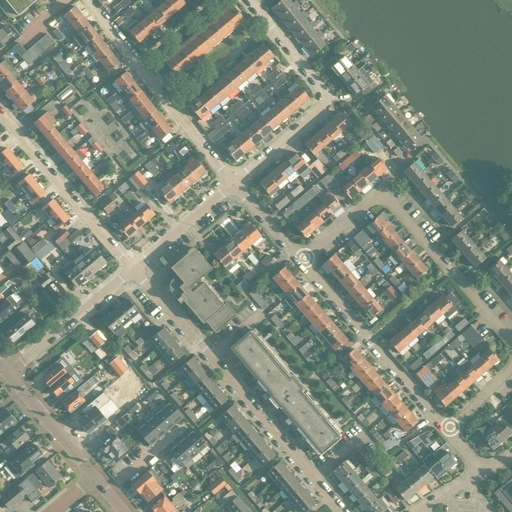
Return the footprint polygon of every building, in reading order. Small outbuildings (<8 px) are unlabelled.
[(5,0),(17,14),(18,16),(37,0),(5,0)] [(166,0),(158,7),(167,19),(176,12),(166,0)] [(166,0),(176,12),(185,4),(182,0),(166,0)] [(280,19),(281,18),(298,4),(295,1),(292,3),(289,0),(280,0),(271,8),(272,9),(273,8),(277,13),(276,14),(280,19)] [(298,4),(281,18),(285,23),(284,24),(288,28),(289,28),(306,14),(303,11),(300,13),(296,9),(300,6),(298,4)] [(119,5),(114,8),(117,13),(122,9),(119,5)] [(62,16),(70,25),(81,16),(74,7),(62,16)] [(148,16),(158,27),(167,19),(158,7),(148,16)] [(226,14),(223,16),(223,17),(232,28),(241,21),(242,22),(244,20),(232,7),(229,9),(227,11),(228,12),(226,14)] [(306,14),(289,28),(293,32),(292,33),(296,38),(297,37),(313,23),(311,21),(308,23),(304,19),(308,16),(306,14)] [(215,23),(213,25),(222,36),(230,30),(231,31),(234,29),(232,28),(223,17),(223,16),(222,15),(220,17),(217,20),(218,21),(215,23)] [(70,25),(77,35),(89,25),(81,16),(70,25)] [(138,24),(148,35),(158,27),(148,16),(138,24)] [(136,21),(126,29),(129,32),(138,44),(148,35),(138,24),(136,21)] [(313,23),(297,37),(301,42),(300,43),(304,48),(305,47),(321,33),(318,29),(315,32),(312,28),(315,26),(313,23)] [(208,29),(202,34),(212,45),(220,38),(221,40),(223,38),(222,36),(213,25),(212,25),(212,24),(207,28),(207,29),(208,29)] [(77,35),(73,38),(81,47),(85,44),(96,35),(89,25),(77,35)] [(196,40),(192,43),(202,54),(209,48),(210,49),(213,47),(212,45),(202,34),(202,33),(200,34),(198,36),(199,37),(196,40)] [(321,33),(305,47),(309,52),(308,53),(312,57),(326,45),(320,38),(323,35),(321,33)] [(47,34),(42,38),(50,47),(55,44),(47,34)] [(85,44),(86,46),(85,47),(91,55),(92,54),(104,45),(96,35),(85,44)] [(42,38),(38,42),(46,51),(50,47),(42,38)] [(38,42),(34,46),(41,55),(46,51),(38,42)] [(187,47),(182,52),(191,63),(199,56),(200,57),(203,55),(202,54),(192,43),(191,42),(186,46),(187,47)] [(253,52),(265,64),(274,56),(263,44),(253,52)] [(92,54),(100,64),(111,54),(104,45),(92,54)] [(34,46),(29,49),(33,54),(37,59),(41,55),(34,46)] [(332,66),(340,76),(353,66),(345,56),(350,53),(345,47),(332,58),(336,62),(332,66)] [(164,61),(166,63),(177,77),(182,73),(181,72),(189,65),(190,66),(192,64),(191,63),(182,52),(179,48),(164,61)] [(26,52),(20,57),(24,61),(33,54),(29,49),(26,52)] [(245,59),(255,72),(265,64),(253,52),(245,59)] [(33,54),(24,61),(28,66),(37,59),(33,54)] [(119,64),(111,54),(100,64),(107,73),(119,64)] [(235,67),(246,80),(255,72),(245,59),(235,67)] [(0,63),(0,80),(13,70),(5,60),(0,63)] [(353,66),(340,76),(348,86),(361,75),(353,66)] [(82,70),(85,75),(90,71),(86,67),(82,70)] [(226,75),(237,88),(246,80),(235,67),(226,75)] [(362,67),(357,71),(361,75),(365,72),(362,67)] [(271,73),(276,78),(280,74),(276,69),(271,73)] [(13,70),(0,80),(0,86),(5,93),(17,83),(21,79),(13,70)] [(94,76),(90,71),(85,75),(89,79),(94,76)] [(114,82),(121,91),(133,82),(125,72),(114,82)] [(34,78),(37,82),(43,78),(39,73),(34,78)] [(267,77),(271,82),(276,78),(271,73),(267,77)] [(216,83),(227,96),(237,88),(226,75),(216,83)] [(368,85),(361,75),(348,86),(355,96),(360,92),(364,97),(377,87),(373,82),(368,85)] [(278,81),(282,86),(287,82),(283,77),(278,81)] [(43,78),(37,82),(40,86),(46,82),(43,78)] [(278,90),(282,86),(278,81),(273,85),(278,90)] [(121,91),(129,101),(141,92),(133,82),(121,91)] [(17,83),(5,93),(13,102),(25,92),(17,83)] [(208,90),(219,103),(227,96),(216,83),(208,90)] [(254,89),(257,93),(262,90),(258,85),(254,89)] [(69,86),(56,96),(62,104),(75,93),(69,86)] [(289,94),(300,106),(309,98),(299,86),(289,94)] [(253,97),(257,93),(254,89),(249,93),(253,97)] [(198,99),(209,111),(219,103),(208,90),(198,99)] [(33,102),(25,92),(13,102),(22,112),(33,102)] [(129,101),(136,111),(148,101),(141,92),(129,101)] [(260,96),(264,101),(268,97),(264,92),(260,96)] [(111,96),(114,101),(119,97),(116,93),(111,96)] [(280,102),(291,114),(300,106),(289,94),(280,102)] [(385,95),(371,107),(378,116),(393,103),(385,95)] [(109,105),(114,101),(111,96),(106,100),(109,105)] [(259,105),(264,101),(260,96),(255,100),(259,105)] [(200,119),(209,111),(198,99),(189,106),(200,119)] [(235,104),(239,109),(244,105),(240,100),(235,104)] [(148,101),(136,111),(144,120),(155,110),(148,101)] [(271,109),(281,122),(291,114),(280,102),(271,109)] [(393,103),(378,116),(385,124),(400,112),(393,103)] [(235,113),(239,109),(235,104),(231,108),(235,113)] [(65,106),(60,110),(63,114),(68,110),(69,109),(68,109),(65,105),(65,106)] [(241,112),(245,116),(250,112),(246,108),(241,112)] [(68,110),(63,114),(67,118),(72,114),(69,110),(69,109),(68,110)] [(262,117),(272,130),(281,122),(271,109),(262,117)] [(155,110),(144,120),(149,126),(145,129),(146,131),(148,133),(152,130),(163,120),(155,110)] [(41,133),(50,125),(55,121),(47,112),(33,123),(41,133)] [(126,116),(129,120),(134,116),(131,112),(126,116)] [(241,120),(245,116),(241,112),(237,115),(241,120)] [(400,112),(385,124),(392,132),(407,120),(400,112)] [(331,121),(340,132),(350,124),(341,113),(331,121)] [(370,124),(374,120),(369,115),(365,118),(370,124)] [(124,124),(129,120),(126,116),(121,120),(124,124)] [(221,116),(216,120),(221,124),(225,121),(221,116)] [(252,125),(263,138),(272,130),(262,117),(252,125)] [(163,120),(152,130),(159,139),(171,130),(163,120)] [(212,124),(216,128),(221,124),(216,120),(212,124)] [(407,120),(392,132),(399,140),(414,128),(407,120)] [(322,129),(332,140),(340,132),(331,121),(322,129)] [(80,123),(76,128),(79,132),(80,131),(84,128),(80,123)] [(227,123),(223,127),(227,132),(231,128),(228,123),(227,123)] [(377,132),(381,128),(376,123),(372,126),(377,132)] [(58,134),(50,125),(41,133),(49,143),(58,134)] [(243,133),(255,145),(263,138),(252,125),(243,133)] [(353,129),(362,140),(367,136),(358,125),(353,129)] [(222,136),(227,132),(223,127),(218,131),(222,136)] [(80,131),(79,132),(82,136),(83,136),(88,132),(84,128),(80,131)] [(414,128),(399,140),(407,149),(421,137),(414,128)] [(313,136),(322,147),(332,140),(322,129),(313,136)] [(58,134),(49,143),(56,151),(65,143),(66,143),(70,140),(62,131),(58,134)] [(141,135),(144,139),(149,135),(146,131),(141,135)] [(383,140),(388,136),(383,131),(379,135),(383,140)] [(230,136),(245,153),(255,145),(243,133),(235,140),(231,135),(230,136)] [(139,143),(144,139),(141,135),(136,139),(139,143)] [(382,146),(373,135),(364,143),(374,154),(382,146)] [(235,161),(245,153),(230,136),(226,139),(230,144),(225,149),(235,161)] [(304,144),(313,155),(322,147),(313,136),(304,144)] [(391,148),(395,145),(390,139),(386,143),(391,148)] [(91,146),(94,150),(99,146),(95,142),(91,146)] [(56,151),(64,160),(73,152),(66,143),(65,143),(56,151)] [(168,147),(173,152),(177,149),(172,143),(168,147)] [(99,146),(94,150),(98,154),(102,150),(103,150),(99,146)] [(340,150),(344,155),(349,151),(345,146),(340,150)] [(168,156),(173,152),(168,147),(164,150),(168,156)] [(393,151),(398,156),(398,157),(403,153),(397,147),(393,151)] [(0,161),(4,167),(15,158),(7,148),(0,153),(0,161)] [(340,159),(344,155),(340,150),(336,154),(340,159)] [(64,160),(72,170),(81,162),(73,152),(64,160)] [(295,152),(286,159),(295,170),(299,175),(308,168),(308,167),(304,163),(295,152)] [(431,156),(434,161),(439,157),(435,152),(431,156)] [(347,158),(351,163),(356,159),(351,154),(347,158)] [(365,161),(378,176),(387,168),(377,157),(373,161),(370,157),(365,161)] [(443,161),(439,157),(434,161),(438,166),(443,161)] [(23,167),(15,158),(4,167),(9,173),(6,175),(9,179),(23,167)] [(151,160),(149,162),(154,168),(155,167),(158,171),(159,169),(157,166),(159,164),(154,158),(152,159),(151,160)] [(346,167),(351,163),(347,158),(342,162),(346,167)] [(186,167),(198,181),(197,179),(200,177),(202,178),(207,173),(195,159),(186,167)] [(286,159),(277,167),(286,178),(295,170),(286,159)] [(109,162),(106,164),(110,168),(114,164),(111,160),(110,160),(109,162)] [(312,164),(322,175),(326,171),(317,160),(312,164)] [(363,169),(359,172),(369,183),(378,176),(365,161),(360,165),(363,169)] [(72,170),(79,178),(89,171),(81,162),(72,170)] [(151,171),(154,168),(149,162),(146,165),(151,171)] [(415,162),(404,171),(411,180),(422,171),(415,162)] [(114,164),(110,168),(113,172),(118,168),(114,164)] [(308,167),(317,179),(322,175),(312,164),(308,167)] [(177,174),(189,189),(190,189),(188,187),(191,184),(193,185),(198,181),(186,167),(177,174)] [(277,167),(268,175),(277,186),(286,178),(277,167)] [(446,174),(450,179),(455,175),(451,170),(446,174)] [(79,178),(88,188),(97,180),(89,171),(79,178)] [(411,180),(419,190),(430,180),(422,171),(411,180)] [(350,180),(359,191),(369,183),(359,172),(350,180)] [(328,173),(324,177),(333,188),(337,184),(338,183),(329,173),(328,173)] [(167,182),(179,194),(182,192),(184,193),(189,189),(177,174),(167,182)] [(21,187),(27,193),(37,184),(29,175),(16,186),(18,189),(21,187)] [(268,175),(259,182),(270,196),(279,189),(277,186),(268,175)] [(459,179),(455,175),(450,179),(454,183),(459,179)] [(328,192),(329,191),(333,188),(324,177),(319,181),(328,192)] [(131,178),(126,182),(135,191),(142,199),(147,194),(131,178)] [(104,189),(97,180),(88,188),(95,196),(104,189)] [(350,199),(359,191),(350,180),(341,188),(350,199)] [(430,180),(419,190),(426,198),(438,189),(430,180)] [(180,196),(179,194),(167,182),(158,190),(169,203),(173,199),(175,201),(180,196)] [(45,193),(37,184),(27,193),(32,199),(29,202),(31,205),(45,193)] [(295,189),(299,194),(304,190),(299,185),(295,189)] [(462,192),(466,197),(471,192),(467,188),(462,192)] [(294,198),(299,194),(295,189),(290,193),(294,198)] [(426,198),(435,207),(446,199),(438,189),(426,198)] [(108,196),(112,201),(117,197),(113,192),(108,196)] [(301,196),(305,201),(310,197),(306,192),(301,196)] [(319,199),(323,203),(332,214),(341,207),(328,192),(319,199)] [(475,197),(471,192),(466,197),(470,201),(475,197)] [(116,206),(112,201),(108,196),(99,204),(107,213),(116,206)] [(274,206),(276,207),(279,211),(290,201),(286,196),(274,206)] [(301,205),(305,201),(301,196),(296,200),(301,205)] [(435,207),(443,217),(454,207),(446,199),(435,207)] [(9,200),(4,204),(8,209),(13,204),(9,200)] [(45,211),(50,218),(60,209),(52,200),(39,211),(41,214),(45,211)] [(313,211),(323,222),(332,214),(323,203),(313,211)] [(8,209),(1,215),(4,219),(5,218),(5,219),(11,214),(17,209),(13,204),(8,209)] [(136,211),(145,222),(155,214),(146,204),(136,211)] [(292,204),(281,213),(285,218),(296,209),(292,204)] [(462,217),(454,207),(443,217),(451,226),(462,217)] [(68,219),(60,209),(50,218),(55,224),(52,227),(55,230),(68,219)] [(127,219),(136,230),(145,222),(136,211),(127,219)] [(304,219),(314,230),(323,222),(313,211),(304,219)] [(13,216),(11,214),(5,219),(11,226),(21,217),(17,213),(13,216)] [(380,215),(369,224),(377,234),(388,224),(380,215)] [(485,219),(489,223),(493,219),(490,215),(485,219)] [(127,237),(136,230),(127,219),(118,227),(127,237)] [(304,238),(314,230),(304,219),(295,227),(304,238)] [(497,224),(493,219),(489,223),(493,228),(497,224)] [(241,231),(252,244),(261,236),(248,221),(243,226),(244,228),(241,231)] [(388,224),(377,234),(384,243),(395,233),(388,224)] [(10,251),(21,241),(22,241),(10,227),(3,233),(9,240),(4,244),(10,251)] [(510,238),(501,228),(497,232),(505,242),(510,238)] [(25,229),(21,233),(25,239),(30,235),(25,229)] [(232,238),(243,251),(252,244),(241,231),(239,229),(234,233),(235,236),(232,238)] [(64,230),(53,239),(57,244),(68,234),(64,230)] [(78,230),(66,239),(70,244),(82,234),(78,230)] [(451,239),(459,249),(470,240),(461,230),(451,239)] [(32,233),(26,239),(32,246),(38,240),(32,233)] [(395,233),(384,243),(392,252),(403,242),(395,233)] [(361,248),(365,244),(367,242),(360,235),(354,240),(361,248)] [(223,246),(234,259),(243,251),(232,238),(230,236),(225,241),(226,243),(223,246)] [(35,254),(40,249),(46,244),(42,239),(30,249),(35,254)] [(459,249),(467,258),(478,249),(470,240),(459,249)] [(19,244),(10,252),(19,263),(32,253),(22,241),(22,242),(19,244)] [(392,252),(389,255),(397,264),(400,261),(411,251),(403,242),(392,252)] [(217,251),(214,254),(224,267),(228,272),(233,267),(238,263),(234,259),(223,246),(221,244),(216,248),(217,251)] [(177,300),(180,303),(183,301),(203,324),(205,321),(215,333),(236,315),(226,303),(225,303),(203,277),(212,269),(194,248),(187,254),(189,256),(179,264),(177,262),(170,268),(177,276),(172,279),(174,282),(172,284),(172,288),(173,292),(179,298),(177,300)] [(354,252),(354,253),(358,258),(362,254),(362,253),(358,249),(354,252)] [(478,249),(467,258),(475,267),(485,258),(478,249)] [(85,258),(96,271),(105,263),(94,250),(85,258)] [(411,251),(400,261),(408,270),(419,261),(411,251)] [(32,253),(19,263),(24,268),(30,263),(37,272),(43,266),(34,255),(32,253)] [(247,257),(254,265),(258,262),(251,253),(247,257)] [(334,253),(323,263),(331,272),(342,263),(334,253)] [(268,254),(264,258),(269,264),(273,260),(268,254)] [(499,260),(488,269),(496,279),(507,269),(507,268),(509,267),(501,257),(499,260)] [(75,266),(87,280),(92,276),(91,275),(96,271),(85,258),(75,266)] [(264,258),(260,261),(265,267),(269,264),(264,258)] [(373,261),(377,266),(381,262),(377,258),(373,261)] [(71,261),(57,273),(66,284),(71,281),(76,287),(81,283),(82,285),(87,280),(75,266),(71,261)] [(419,261),(408,270),(416,280),(427,270),(419,261)] [(385,267),(381,262),(377,266),(380,270),(385,267)] [(342,263),(331,272),(339,281),(350,271),(342,263)] [(272,278),(281,287),(293,277),(284,267),(272,278)] [(511,274),(507,269),(496,279),(503,287),(511,279),(511,274)] [(255,276),(250,270),(246,274),(251,280),(255,276)] [(339,281),(347,291),(358,281),(350,271),(339,281)] [(46,274),(38,282),(44,289),(53,282),(47,275),(46,274)] [(246,274),(242,277),(247,283),(251,280),(246,274)] [(228,278),(235,287),(240,283),(232,275),(228,278)] [(293,277),(281,287),(287,295),(288,296),(300,286),(299,284),(293,277)] [(376,282),(379,286),(385,281),(381,277),(376,282)] [(511,279),(503,287),(511,296),(511,295),(511,279)] [(400,285),(396,280),(392,283),(396,288),(400,285)] [(358,281),(347,291),(355,300),(366,290),(358,281)] [(55,282),(45,290),(57,305),(67,296),(55,282)] [(386,290),(384,292),(388,297),(394,291),(394,290),(389,285),(385,289),(386,290)] [(288,296),(284,300),(291,308),(296,305),(295,304),(307,293),(300,286),(288,296)] [(249,293),(256,301),(259,305),(264,301),(254,289),(249,293)] [(366,290),(355,300),(362,308),(373,299),(366,290)] [(307,293),(295,304),(303,313),(315,302),(307,293)] [(442,295),(434,302),(443,313),(447,318),(454,312),(454,309),(453,307),(458,302),(450,293),(444,297),(442,295)] [(10,295),(0,303),(0,322),(19,306),(10,295)] [(373,299),(362,308),(371,318),(385,305),(381,300),(381,299),(379,296),(378,297),(377,296),(373,299)] [(118,306),(130,320),(138,312),(127,299),(118,306)] [(259,305),(264,310),(268,306),(264,301),(259,305)] [(315,302),(303,313),(311,323),(323,312),(315,302)] [(425,310),(434,321),(443,313),(434,302),(425,310)] [(109,313),(121,327),(130,320),(118,306),(109,313)] [(416,318),(425,329),(434,321),(425,310),(416,318)] [(323,312),(311,323),(319,332),(331,321),(323,312)] [(25,313),(3,331),(13,343),(35,325),(25,313)] [(113,334),(121,327),(109,313),(101,320),(113,334)] [(270,319),(275,324),(279,320),(275,315),(270,319)] [(407,325),(417,336),(425,329),(416,318),(407,325)] [(464,318),(454,327),(455,328),(458,332),(468,323),(465,320),(464,318)] [(283,324),(279,320),(275,324),(279,328),(283,324)] [(331,321),(319,332),(327,341),(339,330),(331,321)] [(146,328),(150,332),(155,328),(152,324),(146,328)] [(398,333),(408,344),(417,336),(407,325),(398,333)] [(471,326),(461,335),(465,340),(475,331),(471,326)] [(149,339),(156,347),(170,335),(163,328),(149,339)] [(339,330),(327,341),(335,350),(347,340),(339,330)] [(445,335),(449,340),(454,335),(450,330),(445,335)] [(268,399),(272,404),(276,409),(278,407),(288,418),(296,427),(295,427),(306,439),(313,447),(313,448),(318,454),(341,435),(252,331),(230,350),(235,356),(236,356),(242,363),(242,364),(253,377),(253,376),(260,385),(270,397),(268,399)] [(475,331),(465,340),(468,344),(478,335),(475,331)] [(286,336),(290,341),(295,337),(290,332),(286,336)] [(96,333),(88,340),(96,349),(104,342),(96,333)] [(398,352),(408,344),(398,333),(389,341),(398,352)] [(170,335),(156,347),(163,355),(178,345),(170,335)] [(444,344),(449,340),(445,335),(440,339),(444,344)] [(478,335),(468,344),(472,348),(482,339),(478,335)] [(135,342),(138,345),(144,341),(140,337),(135,342)] [(299,342),(295,337),(290,341),(294,346),(299,342)] [(452,342),(456,347),(461,343),(457,338),(452,342)] [(107,341),(100,347),(111,360),(118,355),(107,341)] [(447,346),(451,351),(456,347),(452,342),(447,346)] [(178,345),(163,355),(171,365),(185,353),(178,345)] [(123,349),(128,354),(131,351),(127,346),(123,349)] [(427,350),(432,355),(437,351),(432,346),(427,350)] [(343,359),(351,368),(363,358),(355,349),(343,359)] [(480,357),(489,368),(499,360),(489,349),(480,357)] [(427,360),(432,355),(427,350),(422,355),(427,360)] [(128,354),(132,360),(136,357),(131,351),(128,354)] [(302,354),(302,355),(306,359),(310,355),(307,351),(306,351),(302,354)] [(439,353),(434,358),(438,363),(443,358),(439,353)] [(310,355),(306,359),(310,364),(311,364),(315,360),(314,359),(310,355)] [(50,373),(43,379),(51,387),(72,369),(63,357),(48,370),(50,373)] [(118,357),(108,365),(119,378),(129,370),(118,357)] [(192,357),(178,369),(186,378),(199,366),(192,357)] [(471,364),(481,375),(489,368),(480,357),(471,364)] [(363,358),(351,368),(359,377),(371,367),(363,358)] [(419,358),(409,366),(413,371),(422,363),(419,358)] [(426,365),(425,365),(429,370),(430,370),(433,367),(438,363),(434,358),(429,362),(426,365)] [(458,367),(472,383),(481,375),(471,364),(467,359),(458,367)] [(139,367),(144,373),(147,369),(143,364),(139,367)] [(425,365),(415,374),(419,378),(429,370),(425,365)] [(199,366),(186,378),(192,386),(206,374),(199,366)] [(371,367),(359,377),(366,385),(377,374),(371,367)] [(458,376),(453,380),(463,391),(472,383),(458,367),(454,371),(458,376)] [(72,369),(51,387),(57,396),(64,390),(66,394),(82,380),(72,369)] [(144,373),(148,378),(152,375),(147,369),(144,373)] [(329,376),(324,370),(319,374),(324,380),(329,376)] [(429,370),(419,378),(423,383),(433,374),(430,370),(429,370)] [(206,374),(192,386),(200,394),(213,382),(206,374)] [(377,374),(366,385),(374,394),(386,384),(377,374)] [(433,374),(423,383),(427,387),(437,379),(433,374)] [(441,383),(454,398),(463,391),(453,380),(449,375),(441,383)] [(83,392),(89,387),(90,388),(98,382),(93,376),(62,402),(66,406),(66,408),(68,411),(70,411),(71,412),(85,400),(79,392),(81,390),(83,392)] [(326,382),(330,387),(334,383),(330,378),(326,382)] [(92,390),(97,396),(112,383),(111,382),(108,384),(105,380),(92,390)] [(160,384),(165,389),(169,386),(164,381),(160,384)] [(213,382),(200,394),(207,402),(220,391),(213,382)] [(339,388),(334,383),(330,387),(334,392),(339,388)] [(435,395),(436,397),(445,407),(454,398),(441,383),(440,383),(444,388),(435,395)] [(386,384),(374,394),(381,403),(393,393),(386,384)] [(220,391),(207,402),(213,411),(227,399),(220,391)] [(83,417),(78,421),(88,433),(105,419),(97,410),(110,400),(103,392),(79,412),(83,417)] [(170,395),(175,401),(179,397),(174,392),(170,395)] [(381,403),(390,413),(402,403),(393,393),(381,403)] [(341,400),(345,405),(350,401),(345,396),(341,400)] [(183,403),(179,397),(175,401),(179,406),(183,403)] [(354,406),(350,401),(345,405),(349,410),(354,406)] [(167,404),(162,409),(175,424),(180,419),(183,417),(171,402),(167,404)] [(402,403),(390,413),(398,422),(409,411),(402,403)] [(109,412),(117,420),(124,414),(117,405),(109,412)] [(219,417),(225,425),(239,414),(232,405),(219,417)] [(184,412),(189,417),(193,414),(188,408),(184,412)] [(10,413),(9,414),(5,409),(0,413),(0,433),(15,421),(14,420),(15,419),(10,413)] [(162,409),(154,416),(167,430),(175,424),(162,409)] [(409,411),(398,422),(405,431),(417,421),(409,411)] [(503,415),(511,425),(511,415),(508,411),(503,415)] [(197,420),(193,414),(189,417),(193,423),(197,420)] [(239,414),(225,425),(233,433),(246,421),(239,414)] [(356,418),(361,423),(365,418),(361,414),(356,418)] [(497,424),(491,429),(502,442),(511,433),(508,429),(511,426),(511,425),(503,415),(495,422),(497,424)] [(154,416),(146,422),(159,437),(167,430),(154,416)] [(369,423),(365,418),(361,423),(365,427),(369,423)] [(233,433),(240,442),(253,430),(246,421),(233,433)] [(146,422),(137,430),(149,445),(159,437),(146,422)] [(369,431),(368,431),(372,436),(376,440),(381,436),(373,427),(369,431)] [(20,428),(5,441),(0,444),(4,449),(11,442),(16,448),(28,438),(20,428)] [(493,450),(502,442),(491,429),(483,437),(479,433),(474,437),(483,448),(488,444),(493,450)] [(191,432),(184,438),(197,453),(204,447),(207,445),(194,430),(191,432)] [(248,451),(261,439),(253,430),(240,442),(248,451)] [(204,435),(208,440),(212,437),(207,432),(204,435)] [(107,452),(114,460),(122,453),(131,445),(124,437),(120,441),(114,434),(100,446),(101,446),(100,447),(100,449),(103,452),(105,452),(106,452),(107,452)] [(381,436),(376,440),(380,445),(381,445),(385,441),(381,436)] [(417,436),(412,439),(417,446),(421,451),(426,447),(421,442),(417,436)] [(217,443),(212,437),(208,440),(213,446),(217,443)] [(426,437),(421,442),(426,447),(431,442),(426,437)] [(184,438),(176,445),(189,460),(197,453),(184,438)] [(261,439),(248,451),(254,459),(268,447),(261,439)] [(32,443),(5,465),(16,478),(33,465),(31,463),(42,454),(40,453),(41,452),(36,446),(35,446),(32,443)] [(442,445),(432,454),(436,458),(436,457),(447,470),(456,462),(452,457),(456,454),(447,444),(443,447),(442,445)] [(176,445),(169,452),(182,467),(189,460),(176,445)] [(224,451),(219,445),(215,449),(220,454),(224,451)] [(268,447),(254,459),(261,466),(275,455),(268,447)] [(353,454),(357,459),(361,455),(357,450),(353,454)] [(399,455),(403,460),(408,455),(404,451),(399,455)] [(431,453),(421,461),(423,464),(424,463),(426,466),(434,477),(436,480),(447,470),(436,457),(436,458),(432,454),(431,453)] [(226,454),(222,457),(227,463),(231,459),(226,454)] [(398,464),(403,460),(399,455),(394,459),(398,464)] [(47,461),(7,493),(1,498),(9,508),(25,495),(31,501),(40,494),(35,489),(44,482),(48,487),(60,477),(52,467),(53,464),(49,459),(47,461)] [(266,472),(274,482),(288,470),(280,461),(266,472)] [(345,461),(333,471),(341,481),(353,470),(345,461)] [(423,464),(414,472),(424,485),(434,477),(426,466),(424,463),(423,464)] [(365,469),(369,474),(374,470),(369,465),(365,469)] [(389,472),(385,467),(380,471),(384,476),(389,472)] [(151,468),(132,485),(140,494),(156,480),(159,478),(151,468)] [(227,471),(232,477),(236,473),(231,468),(227,471)] [(288,470),(274,482),(281,490),(294,478),(288,470)] [(353,470),(341,481),(349,491),(361,480),(353,470)] [(378,475),(374,470),(369,474),(373,478),(378,475)] [(414,472),(404,480),(415,492),(424,485),(414,472)] [(241,479),(236,473),(232,477),(237,482),(241,479)] [(221,477),(208,488),(214,495),(224,486),(227,484),(222,479),(221,477)] [(294,478),(281,490),(288,498),(301,487),(294,478)] [(361,480),(349,491),(357,500),(369,490),(364,484),(367,481),(364,478),(361,480)] [(509,511),(511,511),(511,478),(494,493),(509,511)] [(156,480),(140,494),(147,502),(163,489),(156,480)] [(395,488),(394,489),(405,501),(415,492),(404,480),(395,488)] [(381,488),(385,493),(390,489),(386,484),(381,488)] [(301,487),(288,498),(295,506),(308,495),(301,487)] [(394,494),(390,489),(385,493),(389,498),(394,494)] [(229,492),(222,498),(228,504),(237,497),(231,490),(229,492)] [(369,490),(357,500),(365,510),(377,500),(369,490)] [(247,494),(252,500),(256,496),(251,491),(247,494)] [(156,511),(164,511),(173,504),(182,497),(179,492),(172,498),(174,500),(171,503),(165,495),(151,506),(152,508),(152,509),(153,511),(156,511)] [(308,495),(295,506),(299,511),(304,511),(315,503),(308,495)] [(261,502),(256,496),(252,500),(256,505),(261,502)] [(173,504),(164,511),(178,511),(175,507),(178,505),(179,507),(186,501),(182,497),(173,504)] [(237,497),(227,505),(232,511),(243,511),(247,509),(237,497)] [(377,500),(365,510),(367,511),(381,511),(385,509),(377,500)]
